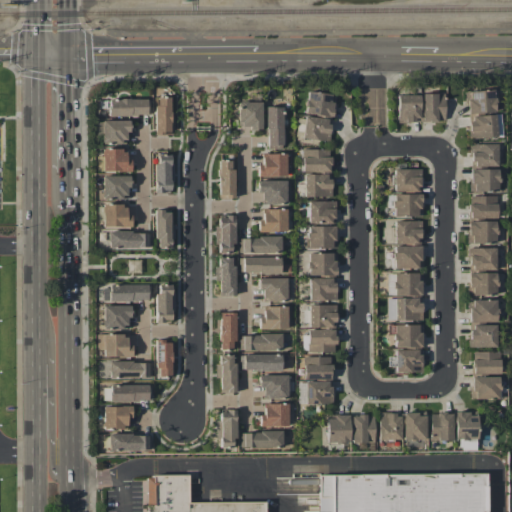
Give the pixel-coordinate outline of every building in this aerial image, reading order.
[(494,113),(495,113),(494,89),(465,90),(468,138),(495,136),(494,113)] [(333,93),(306,92),(304,114),(332,115),(333,93)] [(443,93),(421,93),(421,120),(443,120),(443,93)] [(418,94),(396,95),(396,122),(419,122),(418,94)] [(169,134),(170,97),(154,96),(153,134),(169,134)] [(146,115),(146,98),(107,99),(107,116),(146,115)] [(237,126),(248,126),(248,129),(260,130),(261,101),(237,101),(237,126)] [(282,106),(265,106),(265,147),(281,147),(282,106)] [(328,117),(303,117),(303,139),(328,140),(328,117)] [(129,120),(101,120),(101,143),(125,143),(125,132),(129,132),(129,120)] [(496,143),(470,144),(470,166),(496,166),(496,143)] [(328,148),(301,149),(301,172),(329,171),(328,148)] [(101,171),(128,171),(127,149),(101,149),(101,171)] [(257,176),(285,175),(285,153),(261,153),(261,164),(256,164),(257,176)] [(172,163),(169,163),(169,154),(157,154),(157,164),(154,164),(153,192),(171,193),(172,163)] [(231,160),(217,160),(218,197),(232,197),(231,160)] [(419,191),(419,168),(392,168),(392,190),(419,191)] [(469,191),(497,191),(497,168),(469,169),(469,191)] [(329,173),(303,174),(303,196),(329,196),(329,173)] [(101,175),(101,199),(125,199),(125,188),(128,188),(129,175),(101,175)] [(285,180),(259,180),(260,204),(285,203),(285,180)] [(420,193),(392,194),(392,216),(420,216),(420,193)] [(495,195),(468,196),(468,218),(495,218),(495,195)] [(334,222),(334,200),(307,200),(307,222),(334,222)] [(130,226),(129,213),(123,213),(123,204),(101,204),(102,227),(130,226)] [(153,210),(153,238),(157,238),(157,248),(171,247),(170,209),(153,210)] [(285,209),(261,209),(262,219),(257,220),(257,231),(285,231),(285,209)] [(215,225),(215,253),(230,252),(230,244),(234,244),(233,214),(217,215),(217,225),(215,225)] [(393,220),(393,243),(419,243),(420,221),(393,220)] [(495,221),(467,220),(467,243),(495,243),(495,221)] [(335,226),(307,225),(306,248),(335,248),(335,226)] [(106,232),(106,248),(146,247),(146,231),(106,232)] [(279,253),(280,237),(238,236),(238,252),(279,253)] [(420,246),(392,246),(393,267),(420,267),(420,246)] [(494,269),(494,247),(467,247),(468,270),(494,269)] [(308,275),(335,275),(335,253),(308,253),(308,275)] [(241,273),(279,272),(279,256),(241,257),(241,273)] [(233,295),(233,257),(215,257),(215,281),(218,281),(218,295),(233,295)] [(387,294),(420,295),(420,273),(388,272),(387,294)] [(468,294),(494,295),(495,272),(468,272),(468,294)] [(292,300),(291,277),(259,278),(259,301),(292,300)] [(333,277),(308,278),(308,300),(334,299),(333,277)] [(172,283),(154,283),(153,322),(170,322),(172,283)] [(146,300),(146,284),(102,285),(102,301),(146,300)] [(386,320),(420,319),(419,297),(386,298),(386,320)] [(468,347),(495,347),(495,323),(495,300),(468,300),(468,347)] [(307,326),(334,327),(335,304),(308,304),(307,326)] [(130,305),(102,305),(102,329),(126,328),(126,317),(130,317),(130,305)] [(286,328),(285,305),(262,306),(262,317),(257,317),(257,329),(286,328)] [(233,312),(218,312),(217,349),(233,350),(233,312)] [(392,346),(420,347),(421,324),(393,324),(392,346)] [(333,329),(307,329),(307,351),(333,352),(333,329)] [(130,356),(130,344),(126,344),(126,333),(96,334),(96,356),(130,356)] [(280,333),(238,334),(238,350),(280,349),(280,333)] [(170,340),(154,339),(153,376),(169,377),(170,340)] [(419,349),(391,349),(391,365),(394,365),(394,372),(420,372),(419,349)] [(498,351),(471,351),(472,373),(499,373),(498,351)] [(233,392),(233,354),(217,354),(217,392),(233,392)] [(279,370),(280,354),(241,354),(241,369),(279,370)] [(329,379),(330,356),(303,356),(303,379),(329,379)] [(107,361),(107,377),(147,378),(147,361),(107,361)] [(262,398),(286,399),(286,375),(258,375),(258,386),(262,387),(262,398)] [(470,398),(498,399),(498,377),(470,376),(470,398)] [(297,381),(297,404),(331,404),(331,382),(297,381)] [(146,385),(106,385),(106,401),(147,401),(146,385)] [(286,426),(286,403),(262,403),(262,414),(258,414),(258,426),(286,426)] [(130,406),(102,406),(102,428),(126,428),(125,418),(130,418),(130,406)] [(235,410),(216,409),(216,438),(218,438),(218,447),(230,447),(230,438),(234,438),(235,410)] [(424,439),(424,412),(402,412),(402,439),(424,439)] [(450,412),(428,413),(429,440),(451,439),(450,412)] [(454,439),(476,438),(476,412),(453,413),(454,439)] [(399,439),(399,413),(377,413),(377,439),(399,439)] [(347,414),(325,415),(325,443),(348,442),(347,414)] [(373,442),(372,415),(350,415),(351,442),(373,442)] [(280,431),(238,432),(239,448),(281,447),(280,431)] [(146,433),(107,434),(108,451),(146,450),(146,433)] [(265,511),(266,502),(188,502),(188,476),(145,473),(145,479),(144,511),(265,511)] [(331,511),(332,474),(484,473),(484,511),(331,511)]
